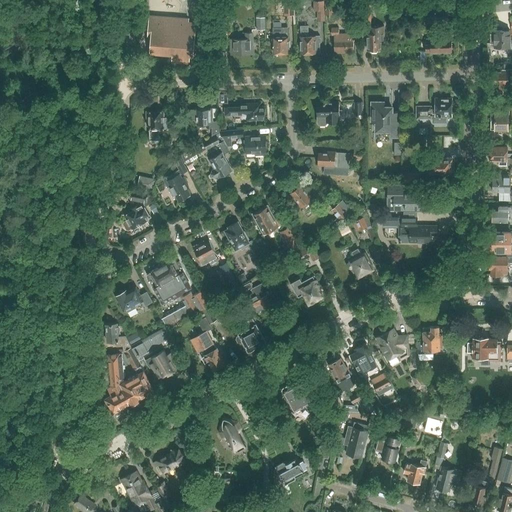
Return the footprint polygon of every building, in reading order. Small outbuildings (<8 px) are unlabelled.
[(294,16),(294,0),(283,0),(284,16),(294,16)] [(324,20),(324,1),(313,1),(313,11),(316,11),(317,21),(324,20)] [(333,14),(333,3),(325,3),(325,15),(333,14)] [(371,23),(371,3),(362,3),(362,23),(371,23)] [(428,5),(428,14),(428,22),(448,23),(448,6),(428,5)] [(172,55),(171,62),(189,64),(190,56),(200,57),(201,43),(194,42),(196,22),(189,21),(189,17),(149,14),(148,37),(151,38),(150,53),(172,55)] [(256,17),(256,29),(265,29),(265,17),(256,17)] [(409,25),(409,34),(422,34),(422,25),(409,25)] [(300,26),(301,36),(301,54),(316,53),(320,53),(320,35),(308,36),(308,26),(300,26)] [(377,52),(379,49),(380,49),(380,41),(385,41),(384,26),(368,26),(368,33),(365,33),(365,50),(369,50),(371,52),(377,52)] [(273,44),(273,46),(274,54),(276,53),(276,55),(278,56),(280,55),(280,53),(288,53),(288,47),(289,47),(289,41),(288,41),(288,27),(273,28),(273,38),(271,39),(272,42),(273,43),(273,44)] [(332,36),(334,35),(334,53),(340,53),(341,52),(354,52),(353,39),(360,39),(360,27),(353,27),(353,33),(339,33),(339,28),(331,28),(332,36)] [(494,47),(510,47),(510,30),(494,30),(494,33),(490,33),(490,44),(494,44),(494,47)] [(245,39),(231,39),(231,54),(236,54),(238,55),(243,55),(244,54),(253,54),(253,33),(245,33),(245,39)] [(452,53),(452,45),(452,38),(442,38),(442,34),(430,35),(431,44),(426,44),(426,52),(434,52),(434,54),(452,53)] [(511,84),(508,84),(508,77),(511,77),(511,69),(501,70),(500,72),(491,71),(491,84),(492,84),(492,89),(499,89),(499,93),(508,94),(508,92),(511,92),(511,84)] [(446,121),(446,115),(452,115),(452,98),(435,99),(435,105),(416,105),(416,119),(432,119),(432,122),(446,121)] [(370,100),(370,105),(370,116),(370,121),(374,121),(374,132),(391,132),(391,138),(400,138),(400,111),(394,111),(393,104),(385,104),(385,100),(370,100)] [(326,123),(340,123),(339,102),(326,103),(326,102),(317,102),(317,123),(320,125),(325,125),(326,123)] [(247,112),(247,120),(265,119),(265,106),(261,106),(261,103),(241,104),(241,107),(225,107),(225,115),(241,115),(241,112),(247,112)] [(212,126),(212,137),(217,135),(221,142),(224,140),(219,131),(220,131),(220,130),(220,125),(220,121),(212,121),(212,108),(189,109),(189,119),(196,118),(196,125),(212,126)] [(158,128),(172,128),(172,117),(163,117),(163,111),(146,111),(147,125),(149,126),(150,140),(159,140),(158,128)] [(491,129),(508,130),(509,113),(491,113),(491,129)] [(243,129),(220,131),(219,131),(224,140),(227,146),(232,146),(231,139),(244,137),(243,129)] [(189,158),(206,149),(207,150),(218,144),(224,154),(230,151),(227,146),(224,140),(221,142),(217,135),(212,137),(203,142),(182,155),(184,159),(186,164),(191,162),(189,158)] [(255,152),(255,155),(266,155),(266,146),(267,146),(267,145),(267,144),(267,143),(267,142),(267,141),(266,141),(266,136),(245,137),(246,153),(255,152)] [(490,160),(499,160),(499,161),(499,165),(507,165),(507,164),(510,164),(510,173),(511,172),(511,153),(507,154),(507,147),(491,147),(490,153),(488,154),(488,158),(490,159),(490,160)] [(353,159),(364,160),(365,149),(354,148),(353,159)] [(319,153),(318,166),(322,166),(323,165),(324,165),(324,173),(334,174),(335,166),(348,167),(349,153),(336,152),(336,151),(327,151),(327,153),(319,153)] [(231,171),(221,153),(208,159),(214,169),(212,171),(210,174),(212,177),(216,178),(219,176),(219,177),(231,171)] [(435,153),(424,153),(424,176),(441,176),(441,173),(452,173),(452,158),(441,158),(435,158),(435,153)] [(172,196),(175,195),(178,200),(190,194),(185,184),(187,183),(184,177),(182,178),(180,174),(188,170),(181,158),(173,162),(178,170),(165,178),(169,185),(170,187),(168,188),(172,196)] [(492,191),(510,191),(510,174),(499,174),(499,179),(493,179),(492,191)] [(137,185),(152,188),(155,178),(140,175),(137,185)] [(402,175),(402,183),(416,183),(416,175),(402,175)] [(291,193),(298,202),(296,203),(300,207),(302,208),(302,207),(306,211),(311,207),(315,211),(319,207),(301,185),(291,193)] [(399,210),(417,210),(430,210),(430,203),(418,203),(418,193),(403,193),(403,185),(387,185),(387,193),(387,210),(399,210)] [(130,198),(137,200),(136,203),(137,204),(129,209),(130,212),(125,214),(128,219),(124,221),(123,224),(126,229),(128,230),(133,228),(133,229),(147,221),(146,220),(151,217),(145,206),(154,202),(149,193),(132,190),(130,198)] [(331,210),(338,217),(342,221),(352,211),(354,210),(348,204),(347,205),(342,201),(331,210)] [(508,221),(509,212),(510,212),(510,206),(509,206),(509,205),(499,205),(499,210),(492,210),(492,213),(490,215),(490,218),(492,219),(492,221),(508,221)] [(259,223),(265,234),(282,225),(278,217),(274,219),(267,206),(254,213),(255,217),(259,223)] [(344,224),(338,217),(329,225),(334,231),(344,224)] [(352,222),(357,231),(368,226),(363,217),(352,222)] [(382,227),(398,227),(398,232),(400,232),(400,235),(410,236),(410,242),(430,242),(430,235),(437,235),(437,226),(417,225),(417,218),(403,218),(400,218),(400,219),(397,218),(382,218),(382,227)] [(236,251),(241,248),(242,250),(247,247),(248,248),(251,248),(257,260),(252,262),(257,272),(262,269),(258,260),(263,258),(253,239),(248,241),(238,222),(228,227),(229,229),(225,231),(236,251)] [(339,229),(342,236),(351,231),(347,224),(339,229)] [(290,227),(281,232),(291,250),(300,245),(295,236),(290,227)] [(511,230),(494,230),(494,233),(490,233),(490,236),(487,235),(487,242),(490,242),(489,250),(495,250),(495,252),(510,252),(511,252),(511,230)] [(195,245),(192,247),(196,253),(202,264),(204,263),(205,264),(209,262),(211,266),(219,262),(216,257),(217,256),(218,256),(209,241),(203,244),(201,242),(195,245)] [(307,246),(295,253),(296,255),(299,261),(300,262),(311,255),(313,260),(320,256),(314,245),(308,248),(307,246)] [(365,253),(361,255),(358,249),(352,252),(354,257),(348,260),(348,261),(347,263),(346,264),(349,269),(350,270),(354,268),(359,277),(373,269),(365,253)] [(511,254),(504,255),(504,257),(489,257),(489,269),(491,269),(491,275),(501,275),(501,274),(507,274),(507,263),(511,262),(511,254)] [(175,258),(163,264),(161,262),(157,264),(159,267),(147,274),(162,301),(189,285),(175,258)] [(228,262),(219,267),(225,278),(231,289),(234,288),(240,284),(234,273),(228,262)] [(247,280),(243,273),(238,276),(242,283),(247,280)] [(316,279),(315,279),(313,276),(302,282),(300,278),(291,283),(298,297),(303,294),(309,304),(323,296),(318,288),(321,287),(316,279)] [(254,295),(249,298),(257,312),(276,301),(266,281),(251,289),(254,295)] [(246,290),(252,287),(250,282),(237,289),(242,299),(249,295),(246,290)] [(118,294),(115,296),(123,311),(126,310),(127,312),(135,308),(134,306),(143,301),(145,305),(154,301),(148,291),(140,295),(136,287),(127,291),(126,290),(123,291),(121,291),(119,292),(118,294)] [(181,297),(186,305),(162,318),(168,329),(187,318),(194,314),(201,310),(202,309),(209,304),(211,303),(203,289),(193,295),(191,292),(181,297)] [(213,289),(207,293),(210,299),(217,295),(213,289)] [(209,323),(217,319),(209,304),(202,309),(206,316),(209,323)] [(199,335),(190,340),(197,352),(202,350),(205,354),(205,355),(202,357),(205,363),(209,361),(213,370),(214,369),(217,370),(220,368),(220,366),(225,363),(217,348),(216,348),(213,344),(214,343),(207,331),(212,328),(209,323),(206,316),(198,321),(204,332),(203,332),(199,335)] [(237,336),(236,339),(238,342),(240,343),(243,341),(248,351),(265,341),(253,318),(247,321),(250,327),(238,333),(239,335),(237,336)] [(107,342),(116,341),(117,347),(123,346),(124,352),(132,347),(131,346),(130,345),(126,337),(119,337),(118,323),(106,324),(107,342)] [(444,355),(443,348),(446,347),(446,341),(442,341),(442,334),(440,334),(439,326),(423,327),(424,341),(417,342),(418,354),(419,354),(419,360),(433,359),(433,353),(439,352),(439,355),(444,355)] [(131,346),(132,347),(138,359),(141,357),(149,353),(148,351),(172,336),(166,327),(142,340),(132,345),(131,346)] [(127,336),(132,345),(142,340),(137,331),(127,336)] [(389,332),(388,332),(376,338),(387,359),(397,354),(400,359),(409,355),(407,335),(397,336),(395,331),(391,333),(389,332)] [(467,352),(473,352),(472,360),(481,360),(481,364),(491,364),(491,360),(501,360),(501,341),(497,341),(497,339),(488,339),(488,338),(473,338),(473,342),(467,342),(467,352)] [(351,355),(356,365),(352,367),(358,378),(362,376),(359,369),(367,365),(369,369),(377,365),(365,343),(355,349),(357,352),(351,355)] [(153,388),(147,376),(143,370),(141,365),(138,359),(132,347),(124,352),(134,370),(135,369),(137,373),(125,380),(122,354),(109,355),(112,386),(108,388),(112,395),(106,398),(113,412),(132,402),(132,403),(134,406),(141,402),(139,399),(140,399),(139,398),(147,394),(145,392),(153,388)] [(164,349),(151,357),(145,361),(149,369),(153,367),(159,378),(163,375),(164,375),(179,367),(170,352),(167,354),(164,349)] [(141,365),(143,370),(147,376),(151,374),(148,369),(143,359),(141,357),(138,359),(141,365)] [(341,358),(329,364),(333,371),(330,372),(335,380),(337,380),(340,386),(343,390),(355,384),(350,375),(351,375),(350,373),(347,366),(346,367),(341,358)] [(369,381),(371,380),(377,391),(379,395),(393,387),(391,383),(385,372),(375,378),(373,374),(367,378),(369,381)] [(412,377),(419,388),(425,385),(418,374),(412,377)] [(305,405),(310,414),(317,411),(300,380),(299,379),(293,382),(293,384),(289,386),(287,385),(282,388),(282,390),(285,396),(282,398),(285,404),(288,402),(293,412),(305,405)] [(365,389),(351,397),(354,403),(358,401),(361,407),(371,401),(369,397),(365,389)] [(441,408),(440,417),(451,418),(451,399),(444,399),(444,408),(441,408)] [(462,402),(461,407),(464,410),(469,410),(472,407),(472,403),(469,400),(465,399),(462,402)] [(261,411),(263,408),(252,405),(257,415),(260,413),(261,411)] [(368,426),(373,427),(376,415),(371,413),(368,426)] [(226,439),(228,438),(233,447),(234,447),(237,452),(245,448),(242,442),(243,442),(238,433),(240,432),(241,430),(241,428),(238,421),(224,418),(223,416),(222,416),(223,418),(219,432),(222,438),(223,438),(226,439)] [(424,431),(440,435),(443,421),(442,421),(430,418),(428,417),(424,431)] [(343,444),(349,445),(346,454),(361,457),(368,430),(367,429),(368,424),(354,421),(353,426),(348,425),(345,438),(344,440),(343,444)] [(408,439),(415,441),(416,440),(417,440),(418,435),(417,435),(418,431),(410,430),(408,439)] [(388,441),(378,438),(375,450),(383,452),(382,458),(395,461),(399,448),(396,447),(397,444),(400,444),(401,438),(390,435),(388,441)] [(441,442),(435,464),(441,465),(443,458),(447,443),(445,443),(441,442)] [(323,444),(314,449),(318,456),(328,458),(331,446),(323,444)] [(488,478),(494,479),(498,469),(499,462),(500,460),(502,449),(494,446),(491,459),(492,460),(488,478)] [(184,454),(186,453),(185,452),(184,453),(172,449),(171,448),(170,448),(171,450),(170,453),(153,462),(160,474),(177,465),(180,466),(181,467),(182,467),(181,466),(184,454)] [(295,474),(305,469),(308,468),(304,460),(299,462),(297,458),(286,463),(285,461),(276,466),(277,468),(274,469),(274,480),(283,485),(292,480),(296,479),(295,474)] [(421,460),(419,466),(411,463),(410,464),(407,463),(404,472),(409,474),(408,480),(410,482),(413,483),(416,482),(420,483),(423,472),(425,473),(426,468),(426,467),(427,461),(421,460)] [(500,469),(497,479),(508,482),(511,472),(510,472),(511,465),(511,463),(500,460),(499,462),(498,469),(500,469)] [(441,469),(437,488),(442,489),(442,490),(445,490),(446,490),(449,491),(451,484),(458,486),(462,470),(455,468),(455,469),(443,466),(442,466),(441,469)] [(150,510),(156,507),(159,511),(167,511),(168,511),(162,499),(156,503),(152,496),(144,480),(141,481),(136,471),(120,480),(134,506),(142,502),(147,511),(150,509),(150,510)] [(230,496),(229,478),(221,478),(221,488),(216,488),(216,494),(212,494),(212,496),(212,502),(230,502),(230,496)] [(469,492),(473,493),(470,502),(483,505),(488,488),(485,487),(487,481),(473,478),(469,492)] [(171,493),(169,489),(165,482),(156,487),(163,498),(171,493)] [(510,511),(511,505),(511,489),(503,487),(497,509),(503,511),(510,511)] [(285,492),(277,496),(280,502),(287,498),(285,492)] [(83,511),(90,511),(96,504),(81,493),(73,504),(83,511)] [(163,500),(168,509),(172,507),(167,498),(163,500)] [(114,511),(123,511),(119,503),(112,507),(114,511)]
